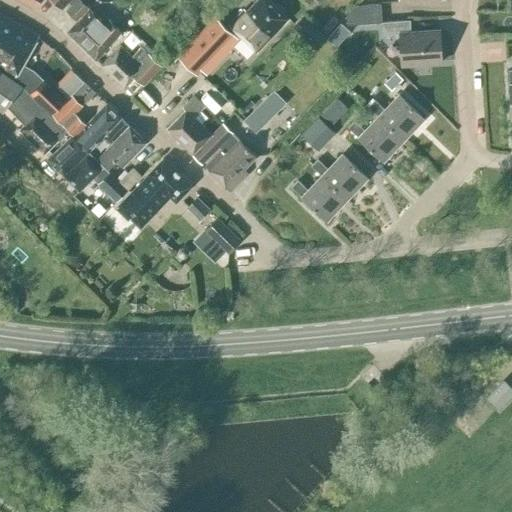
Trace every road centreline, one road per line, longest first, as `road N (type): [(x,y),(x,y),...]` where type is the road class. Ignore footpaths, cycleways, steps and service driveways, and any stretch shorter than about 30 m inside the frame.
road 1 (primary): [(511,315),(156,347),(0,337)]
road 2 (residential): [(0,0),(45,28),(278,253),(387,248)]
road 3 (residential): [(469,161),(465,0)]
road 4 (residential): [(387,248),(511,236)]
